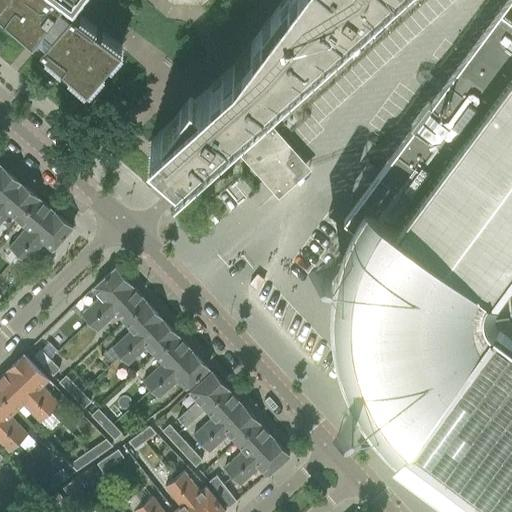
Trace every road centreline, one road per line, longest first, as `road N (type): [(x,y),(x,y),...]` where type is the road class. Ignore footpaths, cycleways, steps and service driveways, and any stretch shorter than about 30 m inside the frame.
road 1 (residential): [(132,231),(397,0)]
road 2 (tertiary): [(333,448),(132,231)]
road 3 (residential): [(0,338),(121,221)]
road 4 (tertiary): [(121,221),(0,115)]
